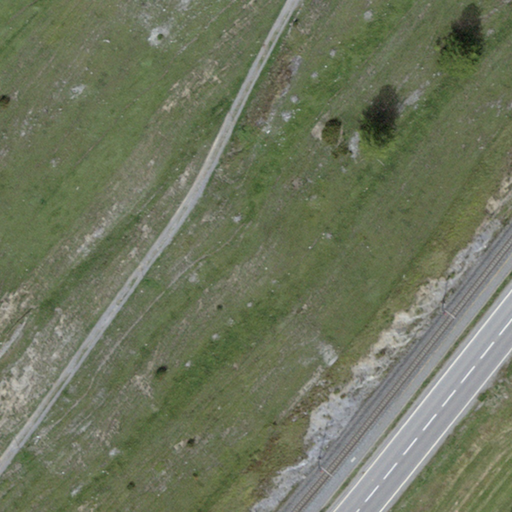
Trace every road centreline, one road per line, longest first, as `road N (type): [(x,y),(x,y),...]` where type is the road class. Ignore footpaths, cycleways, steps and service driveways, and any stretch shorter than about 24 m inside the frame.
road 1 (track): [(296,0),(177,222),(0,466)]
road 2 (primary): [(511,319),(357,511)]
